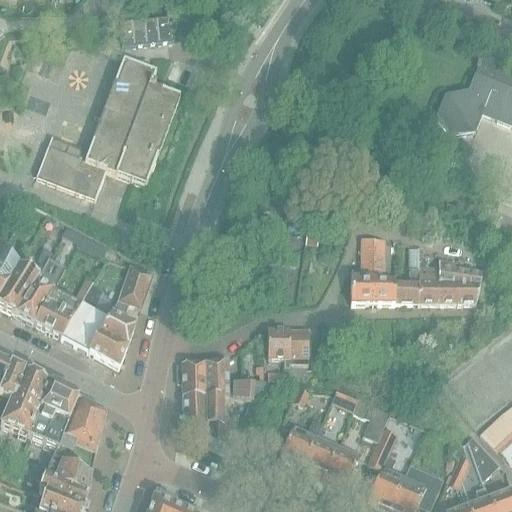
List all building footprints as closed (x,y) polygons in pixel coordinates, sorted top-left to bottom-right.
[(511,130),(511,68),(494,62),(483,57),(479,67),(476,67),(475,70),(477,71),(467,96),(445,99),(436,121),(450,139),(473,136),(481,116),(496,121),(495,123),(511,130)] [(145,191),(178,103),(153,93),(154,90),(151,88),(155,77),(122,65),(88,155),(50,141),(35,182),(94,205),(105,176),(145,191)] [(42,225),(47,216),(24,204),(19,213),(42,225)] [(107,251),(66,231),(61,240),(76,247),(75,249),(102,261),(107,251)] [(360,281),(350,281),(350,309),(372,308),(371,244),(361,243),(360,281)] [(383,245),(371,244),(372,308),(393,308),(392,285),(383,284),(383,245)] [(0,260),(0,299),(18,268),(2,260),(5,253),(4,252),(0,260)] [(407,285),(392,285),(393,308),(416,309),(417,261),(417,253),(408,253),(407,285)] [(422,261),(417,261),(416,309),(456,309),(456,288),(437,288),(437,272),(426,272),(426,261),(422,261)] [(37,282),(14,319),(33,329),(51,298),(54,292),(64,273),(47,264),(44,271),(37,282)] [(455,267),(437,264),(437,272),(437,288),(456,288),(456,309),(474,309),(481,277),(454,272),(455,267)] [(18,268),(0,299),(0,312),(14,319),(37,282),(44,271),(37,266),(32,276),(18,268)] [(108,321),(98,339),(126,353),(134,328),(123,323),(128,309),(140,313),(152,278),(129,271),(118,305),(117,305),(108,321)] [(51,298),(33,329),(60,343),(82,305),(81,305),(85,297),(91,287),(84,283),(73,302),(80,306),(78,310),(52,297),(55,292),(54,292),(51,298)] [(82,305),(60,343),(88,359),(98,339),(108,321),(82,305)] [(289,368),(308,368),(307,334),(266,335),(267,363),(284,363),(284,372),(289,372),(289,368)] [(98,339),(88,359),(118,375),(126,353),(98,339)] [(227,363),(205,367),(206,402),(207,402),(222,401),(227,401),(232,402),(232,392),(227,392),(227,363)] [(0,364),(0,394),(9,369),(0,364)] [(181,367),(182,417),(208,418),(207,402),(206,402),(205,367),(181,367)] [(10,403),(0,424),(0,430),(28,442),(50,389),(21,375),(16,372),(9,369),(0,394),(0,398),(4,400),(10,403)] [(267,377),(267,386),(262,386),(278,387),(281,386),(281,377),(267,377)] [(233,386),(232,392),(232,402),(262,409),(278,387),(262,386),(233,386)] [(50,389),(28,442),(57,453),(57,452),(59,452),(65,436),(66,433),(77,403),(50,389)] [(308,397),(299,393),(293,406),(303,410),(308,397)] [(208,418),(182,417),(182,433),(232,455),(232,454),(227,451),(228,431),(222,429),(222,426),(227,426),(227,421),(222,421),(222,401),(207,402),(208,418)] [(77,403),(66,433),(97,446),(104,421),(104,420),(102,415),(101,415),(77,403)] [(375,446),(387,419),(388,417),(358,404),(357,406),(352,416),(369,424),(362,440),(375,446)] [(511,427),(511,409),(502,417),(511,427)] [(502,417),(479,439),(490,451),(511,430),(511,427),(502,417)] [(307,436),(294,430),(291,435),(279,430),(270,449),(283,455),(280,460),(303,470),(316,440),(321,428),(312,424),(307,436)] [(54,463),(51,462),(51,463),(89,478),(97,446),(66,433),(65,436),(64,438),(60,449),(59,452),(57,452),(57,453),(58,453),(54,463)] [(389,476),(394,463),(386,460),(395,439),(382,433),(366,470),(379,476),(366,506),(380,511),(389,511),(403,483),(389,476)] [(316,440),(303,470),(323,479),(322,483),(337,449),(316,440)] [(481,486),(498,470),(471,441),(466,445),(481,486)] [(337,449),(322,483),(345,492),(360,459),(337,449)] [(461,450),(451,458),(458,464),(453,476),(462,481),(468,468),(461,450)] [(44,478),(42,484),(53,488),(85,501),(89,478),(51,463),(51,462),(46,472),(45,478),(44,478)] [(42,484),(44,478),(45,478),(31,472),(33,468),(19,463),(12,480),(29,486),(31,480),(42,484)] [(403,483),(389,511),(415,511),(417,510),(421,511),(428,511),(441,485),(409,470),(403,483)] [(462,481),(453,476),(447,489),(457,493),(462,481)] [(53,488),(42,484),(37,497),(44,499),(76,511),(82,511),(85,501),(53,488)] [(511,511),(511,499),(509,490),(486,499),(491,511),(511,511)] [(464,506),(465,511),(491,511),(486,499),(483,492),(474,495),(477,503),(465,508),(464,506)] [(76,511),(44,499),(39,511),(76,511)] [(172,511),(152,503),(149,511),(172,511)]
